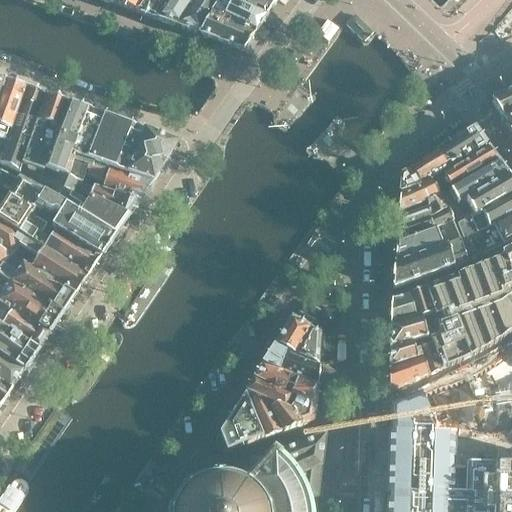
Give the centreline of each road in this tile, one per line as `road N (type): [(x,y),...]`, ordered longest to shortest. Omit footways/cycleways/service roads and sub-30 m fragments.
road 1 (residential): [(203,142),(0,441)]
road 2 (residential): [(177,463),(355,207)]
road 3 (residential): [(355,207),(432,114),(511,53)]
road 4 (residential): [(0,66),(203,142)]
road 5 (residential): [(351,415),(355,207)]
road 6 (residential): [(248,80),(168,39),(60,0)]
road 7 (residential): [(177,463),(219,465),(351,415)]
